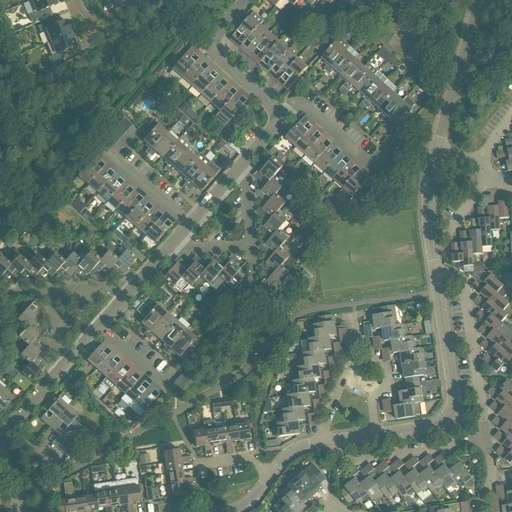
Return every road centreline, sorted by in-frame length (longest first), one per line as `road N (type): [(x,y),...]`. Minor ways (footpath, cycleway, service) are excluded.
road 1 (residential): [(437,292),(454,404),(448,418),(349,437),(339,446)]
road 2 (residential): [(486,437),(462,284),(435,274)]
road 3 (residential): [(402,138),(375,168),(299,103),(284,115)]
road 4 (residential): [(284,115),(215,52),(213,38),(246,0)]
road 5 (unclassified): [(480,0),(436,151)]
road 6 (residential): [(339,446),(352,457),(486,437)]
road 7 (residential): [(193,224),(109,152),(129,128)]
road 8 (residential): [(320,441),(356,330),(354,312)]
road 9 (unclassified): [(436,151),(427,204),(435,274)]
